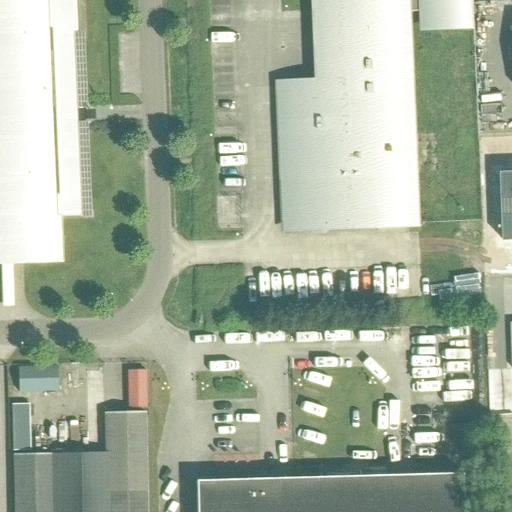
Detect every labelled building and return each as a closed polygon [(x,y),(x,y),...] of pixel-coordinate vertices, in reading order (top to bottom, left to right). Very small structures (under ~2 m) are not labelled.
[(0,0),(0,260),(56,259),(54,218),(86,216),(78,36),(76,0),(0,0)] [(320,0),(324,83),(284,85),(290,230),(371,226),(370,202),(411,200),(403,13),(426,13),(426,29),(468,27),(466,0),(320,0)] [(511,178),(501,178),(503,233),(511,232),(511,178)] [(57,367),(17,368),(18,393),(57,392),(57,367)] [(129,371),(129,408),(146,409),(145,371),(129,371)] [(487,403),(487,414),(511,412),(511,401),(487,403)] [(25,452),(25,403),(7,403),(7,452),(25,452)] [(144,413),(104,414),(104,453),(13,455),(13,511),(145,511),(144,435),(144,413)] [(195,482),(195,511),(462,511),(461,475),(195,482)]
